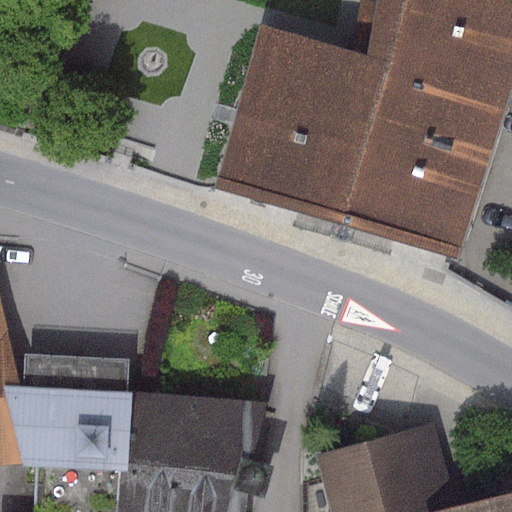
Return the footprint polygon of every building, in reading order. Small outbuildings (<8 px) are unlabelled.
[(511,0),(371,0),(360,56),(256,24),(212,186),(455,257),(511,73),(511,0)] [(0,468),(17,468),(0,397),(0,387),(15,387),(0,324),(0,468)] [(19,387),(15,387),(0,387),(0,397),(17,468),(33,468),(31,511),(111,511),(125,391),(124,359),(20,354),(19,387)] [(261,464),(270,406),(125,391),(111,511),(240,511),(242,497),(260,497),(266,467),(261,464)] [(431,422),(310,454),(319,485),(305,489),(307,511),(428,511),(454,505),(431,422)] [(511,511),(511,488),(454,505),(428,511),(511,511)]
